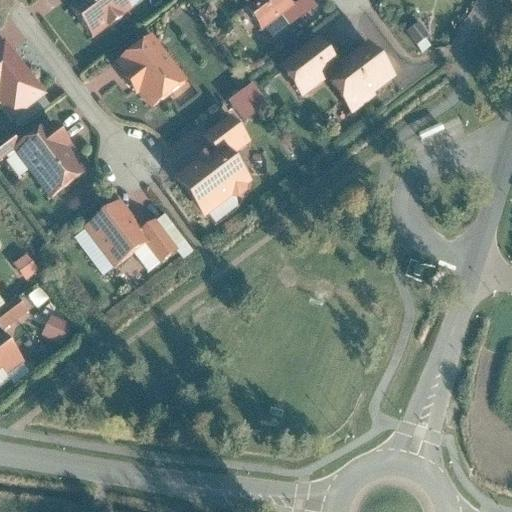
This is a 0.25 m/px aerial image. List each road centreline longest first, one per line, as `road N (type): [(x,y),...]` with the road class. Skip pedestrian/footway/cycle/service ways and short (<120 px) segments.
road 1 (residential): [(0,452),(246,497)]
road 2 (residential): [(2,0),(128,160)]
road 3 (tertiary): [(472,263),(431,397)]
road 4 (tertiary): [(511,141),(472,263)]
